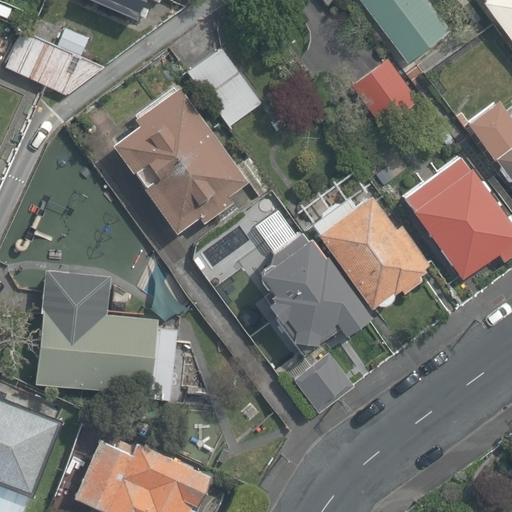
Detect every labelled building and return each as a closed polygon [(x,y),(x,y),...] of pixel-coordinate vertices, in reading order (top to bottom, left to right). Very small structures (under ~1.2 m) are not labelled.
[(101,0),(134,14),(140,0),(101,0)] [(444,30),(421,0),(355,0),(403,62),(444,30)] [(511,0),(480,0),(479,1),(511,45),(511,0)] [(25,25),(4,69),(70,102),(102,71),(82,62),(95,34),(68,22),(59,41),(25,25)] [(213,47),(184,70),(230,129),(259,106),(213,47)] [(389,57),(355,83),(378,113),(412,89),(389,57)] [(143,124),(116,143),(179,230),(249,180),(181,88),(138,117),(143,124)] [(511,122),(494,98),(463,120),(511,187),(511,122)] [(511,222),(464,155),(405,197),(463,278),(511,242),(511,222)] [(373,195),(322,231),(374,306),(431,266),(401,224),(395,228),(373,195)] [(283,200),(257,219),(283,255),(309,237),(283,200)] [(314,236),(261,274),(299,327),(297,341),(320,344),(338,332),(336,326),(341,323),(348,333),(373,318),(314,236)] [(113,275),(49,272),(46,311),(37,381),(172,398),(180,329),(160,328),(160,317),(111,312),(113,275)] [(324,346),(290,374),(315,405),(348,378),(324,346)] [(65,417),(0,390),(0,484),(32,497),(65,417)] [(98,432),(71,488),(103,504),(99,511),(184,511),(205,468),(135,435),(129,447),(98,432)]
